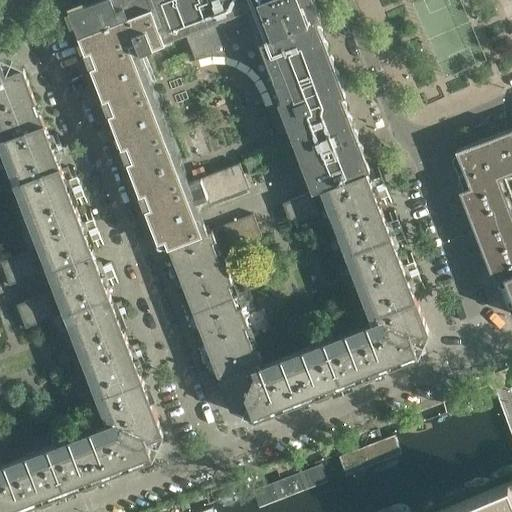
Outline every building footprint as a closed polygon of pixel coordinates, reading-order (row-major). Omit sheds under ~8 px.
[(387,222),(378,199),(384,196),(377,177),(370,180),(367,170),(370,169),(342,96),(346,94),(318,21),(322,19),(314,0),(99,0),(108,23),(79,34),(152,225),(158,241),(165,238),(173,259),(172,263),(174,270),(177,269),(179,273),(171,276),(174,283),(181,280),(190,302),(188,306),(191,313),(194,312),(195,316),(188,319),(190,325),(198,323),(206,344),(204,348),(207,355),(210,354),(212,358),(204,361),(206,368),(214,365),(231,408),(236,406),(253,414),(255,419),(315,396),(317,403),(329,398),(327,391),(358,379),(360,386),(372,382),(370,375),(418,356),(416,351),(424,334),(429,332),(411,284),(417,282),(409,263),(403,265),(394,241),(400,239),(393,220),(387,222)] [(118,314),(116,310),(124,307),(121,300),(114,303),(105,280),(116,276),(111,262),(99,266),(90,241),(96,239),(89,220),(83,222),(66,179),(72,177),(69,169),(68,166),(62,168),(57,156),(65,153),(62,147),(55,150),(53,145),(56,144),(53,136),(49,135),(23,68),(18,70),(2,63),(0,58),(0,511),(10,511),(38,502),(41,509),(53,504),(50,497),(81,485),(84,492),(96,488),(93,481),(153,458),(151,452),(158,436),(164,434),(138,366),(140,363),(137,356),(134,357),(133,352),(140,349),(138,343),(130,346),(122,324),(123,320),(121,313),(118,314)] [(511,210),(499,177),(511,171),(511,127),(455,150),(470,186),(459,190),(494,282),(504,278),(511,299),(511,300),(511,210)] [(401,454),(392,434),(336,457),(344,477),(401,454)] [(252,490),(259,508),(336,478),(329,460),(252,490)] [(511,511),(511,492),(508,483),(439,511),(511,511)]
